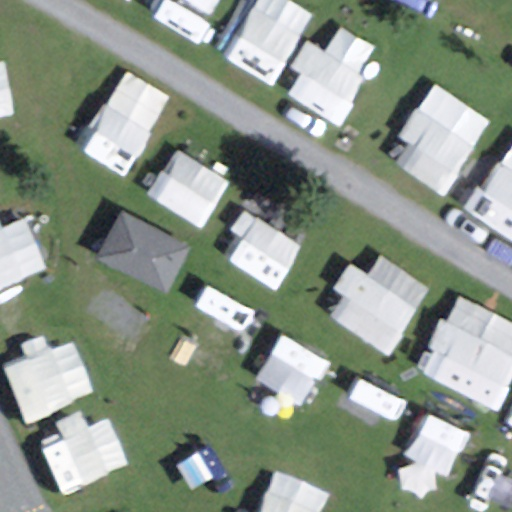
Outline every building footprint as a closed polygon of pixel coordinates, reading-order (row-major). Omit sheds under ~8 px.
[(170,0),(163,17),(206,37),(224,0),(170,0)] [(264,0),(232,56),(280,84),(321,13),(298,0),(264,0)] [(371,51),(315,32),(291,101),(347,120),(371,51)] [(131,74),(93,154),(142,177),(180,97),(131,74)] [(395,161),(452,193),(481,142),(424,110),(395,161)] [(476,220),(511,234),(511,133),(476,220)] [(205,223),(233,178),(179,145),(151,190),(205,223)] [(101,243),(166,253),(172,216),(106,207),(101,243)] [(252,213),(228,258),(280,286),(305,241),(252,213)] [(0,285),(51,268),(33,215),(0,225),(0,285)] [(375,250),(334,316),(392,351),(433,285),(375,250)] [(111,269),(77,330),(134,362),(169,301),(111,269)] [(207,284),(184,330),(243,359),(266,312),(207,284)] [(511,317),(458,294),(424,373),(498,406),(511,373),(511,317)] [(288,435),(331,356),(286,331),(242,410),(288,435)] [(26,427),(75,415),(59,351),(10,364),(26,427)] [(423,404),(399,447),(440,470),(464,427),(423,404)] [(511,416),(501,433),(511,440),(511,416)] [(45,439),(63,498),(112,483),(94,425),(45,439)] [(279,472),(263,511),(324,511),(332,493),(279,472)]
